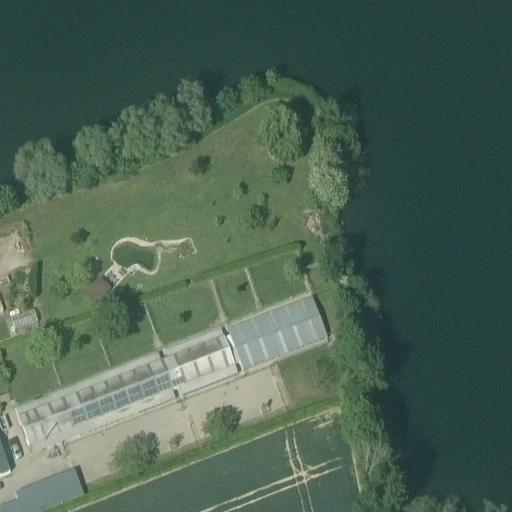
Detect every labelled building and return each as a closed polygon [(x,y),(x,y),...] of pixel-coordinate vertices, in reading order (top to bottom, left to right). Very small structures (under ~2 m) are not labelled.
[(109,293),(97,283),(83,299),(95,309),(109,293)] [(234,378),(325,342),(308,298),(12,414),(29,458),(234,378)] [(36,326),(32,314),(10,322),(14,334),(36,326)] [(0,477),(11,474),(0,446),(0,477)] [(48,511),(80,500),(70,474),(12,497),(15,503),(0,508),(0,511),(48,511)]
